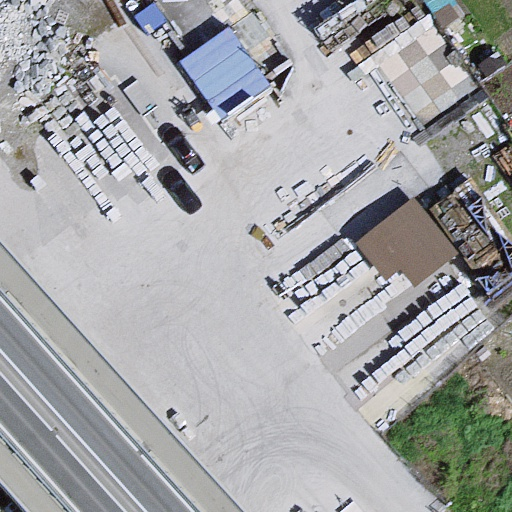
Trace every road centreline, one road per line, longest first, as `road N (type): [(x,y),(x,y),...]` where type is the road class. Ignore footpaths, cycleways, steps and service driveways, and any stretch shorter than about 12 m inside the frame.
road 1 (primary): [(171,511),(0,323)]
road 2 (primary): [(0,400),(101,511)]
